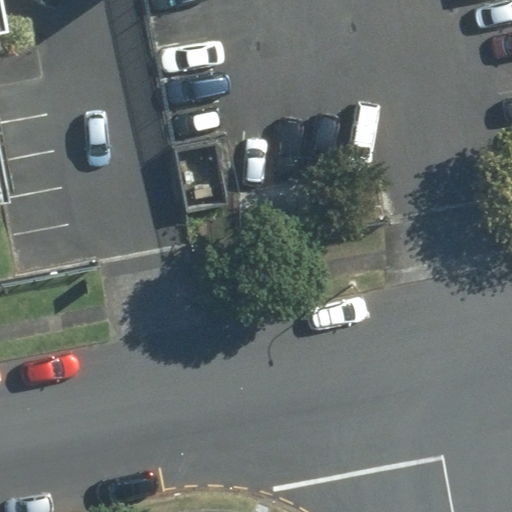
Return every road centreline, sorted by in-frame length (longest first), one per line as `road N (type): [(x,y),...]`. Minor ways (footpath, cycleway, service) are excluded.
road 1 (unclassified): [(0,446),(427,362)]
road 2 (unclassified): [(427,362),(456,511)]
